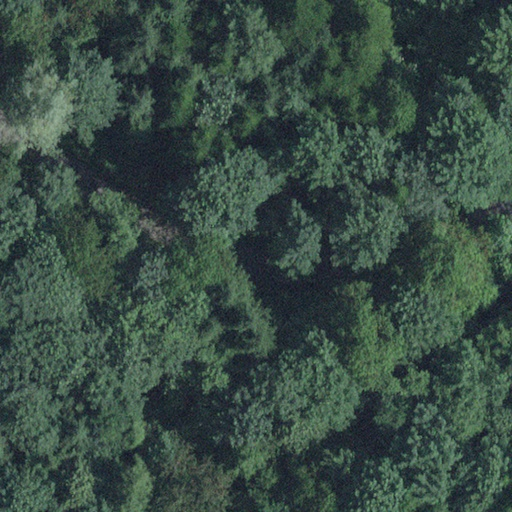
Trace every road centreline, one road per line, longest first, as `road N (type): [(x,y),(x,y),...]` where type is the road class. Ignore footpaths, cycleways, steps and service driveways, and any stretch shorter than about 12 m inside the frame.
road 1 (track): [(0,107),(164,222),(283,269),(403,264),(511,219)]
road 2 (track): [(251,511),(511,297)]
